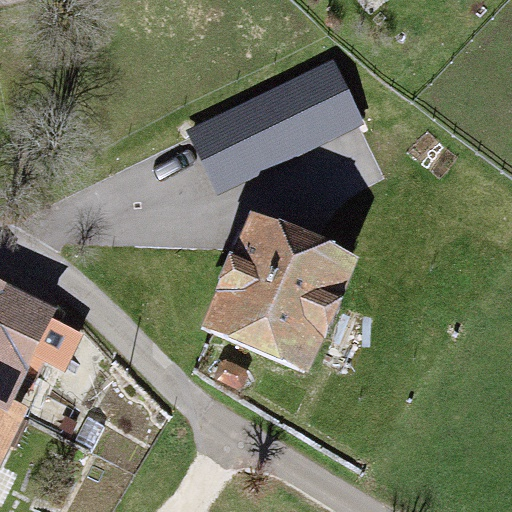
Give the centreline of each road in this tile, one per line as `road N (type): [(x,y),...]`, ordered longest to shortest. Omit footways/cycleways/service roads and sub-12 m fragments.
road 1 (unclassified): [(222,434),(74,289),(0,245)]
road 2 (unclassified): [(358,511),(222,434)]
